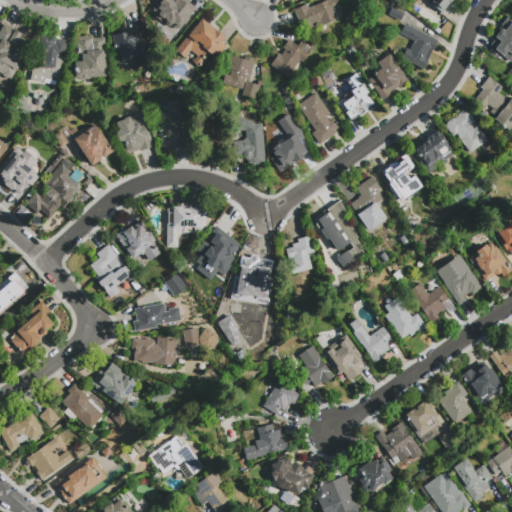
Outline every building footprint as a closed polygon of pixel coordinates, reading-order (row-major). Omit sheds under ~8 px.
[(184,0),(192,6),(176,26),(170,21),(173,17),(163,9),(160,13),(152,7),(157,0),(179,0),(182,2),(184,0)] [(294,10),(306,4),(308,8),(326,0),(336,0),(339,6),(333,8),(338,18),(321,25),(320,21),(315,23),(317,28),(304,33),(294,10)] [(451,0),(441,12),(430,4),(433,0),(451,0)] [(511,53),(510,56),(494,44),(504,31),(499,28),(509,14),(511,16),(511,53)] [(201,19),(224,38),(221,41),(226,45),(216,57),(212,53),(210,56),(208,54),(205,58),(203,56),(196,64),(193,62),(197,56),(190,50),(186,55),(184,58),(175,50),(201,19)] [(0,28),(3,23),(21,33),(19,36),(25,39),(24,40),(26,42),(17,58),(21,60),(9,80),(2,75),(2,74),(0,72),(0,28)] [(402,57),(406,49),(409,50),(414,41),(399,34),(404,24),(437,41),(432,51),(430,50),(427,57),(430,59),(425,69),(402,57)] [(143,65),(132,67),(131,64),(120,67),(119,64),(116,64),(114,56),(116,56),(115,50),(114,50),(112,41),(113,41),(111,35),(123,32),(123,33),(142,28),(146,43),(143,43),(146,58),(142,59),(143,65)] [(92,38),(103,37),(105,76),(88,77),(88,80),(78,80),(77,77),(73,78),(72,61),(76,61),(75,36),(92,36),(92,38)] [(54,38),(68,40),(65,60),(61,60),(58,80),(45,78),(44,81),(30,79),(32,66),(36,66),(41,39),(54,41),(54,38)] [(282,48),(288,39),(297,46),(302,39),(313,47),(302,62),(299,60),(293,69),(296,71),(289,80),(286,78),(284,81),(269,70),(284,49),(282,48)] [(347,50),(352,47),(356,53),(352,56),(347,50)] [(390,94),(381,100),(367,80),(373,75),(371,74),(379,68),(376,63),(390,54),(408,81),(398,88),(396,86),(389,91),(390,94)] [(245,56),(253,59),(252,64),(253,64),(248,82),(259,85),(255,100),(241,96),(246,78),(245,78),(241,89),(222,83),(224,75),(221,74),(223,65),(227,66),(230,55),(244,59),(245,56)] [(152,77),(140,81),(136,68),(149,65),(152,77)] [(377,105),(366,113),(365,112),(358,116),(359,118),(352,123),(350,119),(349,120),(344,113),(342,114),(336,104),(337,103),(337,102),(343,97),(342,95),(351,88),(345,79),(355,73),(368,92),(364,94),(366,97),(368,96),(372,103),(374,101),(377,105)] [(312,77),(317,74),(322,84),(317,86),(312,77)] [(484,74),(497,84),(494,89),(505,98),(508,94),(511,97),(511,115),(503,127),(490,116),(491,114),(486,109),(489,105),(484,101),(481,105),(470,97),(479,86),(477,84),(484,74)] [(278,92),(285,86),(289,91),(281,97),(278,92)] [(298,105),(315,93),(329,114),(326,116),(329,121),(333,118),(339,126),(334,129),(336,132),(319,144),(311,134),(316,130),(298,105)] [(187,147),(167,150),(166,147),(161,147),(160,137),(164,136),(164,130),(159,131),(157,113),(168,112),(167,102),(176,101),(178,101),(179,112),(178,113),(180,134),(185,133),(187,147)] [(465,109),(473,121),(470,123),(473,128),(477,125),(487,140),(469,152),(456,133),(452,136),(444,124),(465,109)] [(221,154),(207,152),(208,144),(197,143),(200,119),(205,120),(206,111),(218,113),(215,137),(223,138),(221,154)] [(154,146),(139,151),(139,150),(127,154),(123,143),(120,145),(115,132),(119,131),(115,122),(139,113),(141,119),(137,121),(139,126),(144,125),(147,132),(148,132),(154,146)] [(264,164),(249,165),(249,156),(235,157),(234,138),(244,137),(243,129),(230,130),(230,119),(243,118),(251,120),(254,123),(262,123),(264,164)] [(285,168),(271,148),(277,143),(274,139),(285,131),(286,132),(297,124),(300,129),(297,132),(310,150),(285,168)] [(111,152),(105,156),(105,157),(100,160),(100,159),(88,167),(71,141),(94,126),(111,152)] [(429,137),(438,131),(453,153),(445,159),(446,162),(438,167),(436,165),(427,171),(413,151),(431,140),(429,137)] [(54,136),(60,132),(66,143),(60,146),(54,136)] [(25,147),(34,135),(58,153),(49,165),(25,147)] [(0,183),(0,171),(6,163),(8,164),(15,155),(32,167),(14,191),(8,185),(9,183),(4,180),(1,184),(0,183)] [(389,184),(381,173),(390,166),(389,165),(395,161),(396,162),(400,160),(401,161),(402,160),(400,158),(404,155),(413,167),(404,173),(408,179),(414,175),(425,190),(416,196),(414,194),(409,198),(412,202),(406,205),(407,207),(403,210),(397,202),(399,200),(388,185),(389,184)] [(61,163),(70,171),(67,175),(81,187),(71,198),(73,199),(63,209),(60,206),(49,218),(40,209),(36,214),(25,204),(36,192),(42,198),(49,190),(42,184),(61,163)] [(372,177),(380,189),(377,191),(383,199),(376,204),(386,219),(368,231),(357,215),(358,215),(350,204),(361,197),(356,188),(372,177)] [(338,249),(323,229),(320,231),(316,225),(318,223),(314,219),(338,202),(346,213),(341,216),(344,220),(346,219),(359,237),(357,238),(362,246),(360,247),(365,254),(359,257),(359,256),(344,267),(337,258),(347,251),(348,252),(353,248),(349,242),(338,249)] [(15,213),(22,205),(30,213),(23,220),(15,213)] [(172,206),(181,206),(180,208),(188,208),(188,206),(205,207),(204,233),(177,233),(177,247),(166,247),(167,212),(172,212),(172,206)] [(215,240),(209,236),(220,222),(230,231),(228,234),(239,242),(231,251),(234,253),(228,261),(225,259),(221,264),(219,263),(211,273),(203,266),(205,263),(200,258),(215,240)] [(501,231),(511,224),(511,253),(508,256),(495,237),(502,232),(501,231)] [(160,252),(148,262),(140,252),(131,259),(117,242),(113,237),(123,229),(124,230),(130,226),(133,230),(139,225),(147,237),(150,235),(155,240),(152,243),(160,252)] [(311,239),(314,252),(308,253),(312,269),(296,273),(293,259),(291,260),(288,249),(292,248),(292,245),(298,243),(297,239),(300,239),(310,236),(311,239)] [(491,276),(485,280),(478,271),(478,272),(468,258),(476,252),(475,251),(476,250),(485,244),(487,246),(491,243),(507,264),(511,269),(503,275),(503,274),(494,280),(491,276)] [(131,272),(115,285),(120,292),(110,299),(105,293),(104,294),(93,280),(97,276),(89,265),(98,257),(95,254),(107,244),(116,255),(117,254),(123,261),(114,268),(116,270),(120,267),(121,267),(125,264),(131,272)] [(254,304),(247,303),(247,299),(237,297),(243,270),(248,271),(249,266),(244,265),(246,251),(271,256),(269,270),(265,269),(259,302),(255,301),(254,304)] [(482,288),(473,294),(471,292),(463,297),(465,300),(459,305),(434,269),(457,253),(482,288)] [(33,294),(16,310),(10,303),(0,311),(0,282),(5,278),(2,275),(11,268),(33,294)] [(177,273),(187,287),(174,297),(164,283),(177,273)] [(440,315),(430,322),(408,290),(419,283),(426,293),(428,292),(429,293),(439,286),(455,309),(449,313),(446,308),(438,314),(440,315)] [(416,313),(425,326),(418,331),(417,330),(402,341),(384,315),(388,312),(384,306),(397,297),(411,317),(416,313)] [(6,334),(23,320),(24,323),(31,317),(26,312),(40,301),(51,314),(48,316),(54,324),(46,331),(45,333),(45,334),(43,335),(40,336),(38,337),(38,340),(38,342),(37,344),(35,346),(34,347),(31,347),(28,346),(22,352),(6,334)] [(135,332),(133,321),(137,321),(135,308),(164,304),(165,311),(168,311),(168,309),(179,307),(181,321),(155,325),(156,328),(135,332)] [(230,346),(242,339),(227,315),(215,321),(230,346)] [(382,357),(373,363),(347,324),(355,318),(360,325),(360,324),(368,336),(382,327),(390,339),(385,343),(389,349),(381,354),(382,357)] [(185,347),(182,331),(196,328),(199,345),(185,347)] [(362,362),(357,366),(361,372),(351,379),(350,377),(344,381),(321,349),(343,334),(359,356),(359,357),(362,362)] [(131,349),(132,338),(155,340),(155,337),(176,339),(174,357),(173,357),(172,366),(132,362),(134,349),(131,349)] [(511,372),(504,378),(489,356),(496,351),(498,355),(505,350),(503,348),(511,341),(511,372)] [(334,376),(324,383),(322,381),(314,387),(311,382),(300,389),(291,376),(305,366),(298,356),(312,346),(328,370),(329,369),(334,376)] [(491,371),(501,384),(496,388),(498,391),(480,404),(460,376),(481,361),(483,365),(484,364),(490,372),(491,371)] [(135,383),(124,398),(119,405),(110,398),(110,399),(92,385),(90,384),(100,371),(103,374),(111,364),(121,371),(120,372),(135,383)] [(458,381),(467,394),(462,398),(471,412),(454,424),(438,400),(445,395),(443,393),(452,387),(451,386),(458,381)] [(276,414),(263,406),(278,382),(299,396),(293,405),(290,403),(284,412),(280,408),(276,414)] [(67,390),(74,383),(102,411),(100,413),(103,415),(89,429),(76,416),(72,421),(63,412),(67,407),(61,401),(69,393),(67,390)] [(423,400),(432,413),(434,412),(438,417),(436,418),(440,423),(418,438),(402,415),(413,407),(415,410),(416,409),(414,406),(423,400)] [(59,418),(50,428),(38,417),(48,408),(59,418)] [(10,450),(0,431),(0,429),(31,412),(37,424),(40,422),(42,425),(40,427),(43,432),(30,439),(28,437),(18,443),(19,445),(10,450)] [(230,415),(237,442),(223,445),(216,419),(230,415)] [(422,453),(412,460),(409,456),(401,462),(400,461),(395,464),(375,436),(382,431),(385,436),(392,431),(391,429),(400,423),(404,428),(413,442),(414,441),(422,453)] [(245,459),(243,448),(255,445),(254,441),(259,439),(256,428),(271,424),(273,431),(280,429),(282,438),(285,438),(288,448),(245,459)] [(438,438),(451,429),(460,441),(446,450),(438,438)] [(202,468),(186,479),(178,469),(175,471),(172,466),(162,474),(158,468),(156,469),(147,456),(175,436),(182,447),(184,446),(188,452),(191,450),(198,458),(196,460),(202,468)] [(32,467),(26,458),(55,437),(59,443),(52,448),(58,456),(64,451),(70,460),(41,480),(36,472),(38,470),(34,465),(32,467)] [(73,451),(84,443),(90,451),(79,459),(73,451)] [(511,451),(511,470),(503,476),(500,472),(495,475),(486,462),(508,446),(511,451)] [(203,460),(211,454),(216,461),(208,467),(203,460)] [(313,475),(308,490),(300,487),(297,496),(274,489),(268,473),(272,471),(270,464),(288,456),(291,464),(292,463),(303,467),(302,470),(308,472),(307,473),(313,475)] [(363,493),(354,480),(359,476),(356,471),(364,465),(363,464),(369,460),(370,461),(376,458),(378,462),(382,459),(394,476),(382,484),(380,483),(375,486),(375,488),(374,490),(373,491),(370,491),(368,491),(368,490),(363,493)] [(483,494),(473,501),(459,480),(450,468),(464,458),(473,470),(482,464),(491,477),(485,481),(489,486),(481,491),(483,494)] [(254,486),(245,472),(258,465),(266,479),(254,486)] [(84,493),(68,505),(53,484),(79,466),(90,481),(80,487),(84,493)] [(227,510),(224,511),(213,511),(207,502),(201,506),(192,493),(198,490),(195,485),(216,471),(222,481),(217,484),(221,491),(223,490),(227,495),(225,496),(230,503),(225,507),(227,510)] [(342,473),(359,511),(319,511),(315,502),(319,500),(313,486),(321,483),(342,473)] [(463,509),(462,508),(456,511),(452,511),(450,511),(440,511),(422,486),(440,474),(445,481),(449,477),(469,505),(463,509)] [(115,495),(132,511),(101,511),(100,510),(107,504),(106,503),(115,495)] [(400,511),(397,507),(406,500),(408,503),(417,497),(423,506),(427,503),(433,511),(400,511)] [(281,511),(262,511),(270,502),(281,511)]
